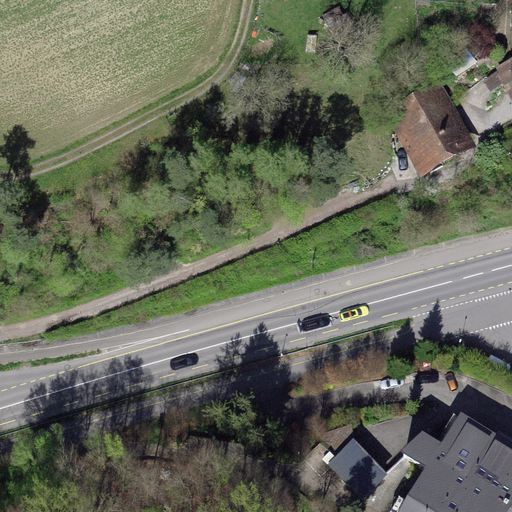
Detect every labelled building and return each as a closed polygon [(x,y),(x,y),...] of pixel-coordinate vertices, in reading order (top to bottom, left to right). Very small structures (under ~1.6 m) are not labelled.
[(340,8),(322,17),(340,49),(358,39),(340,8)] [(442,64),(455,84),(477,70),(464,50),(442,64)] [(428,88),(395,107),(428,168),(462,150),(428,88)] [(395,511),(505,511),(507,509),(510,511),(511,511),(511,444),(460,411),(439,445),(420,433),(397,453),(423,470),(395,511)] [(333,459),(363,492),(385,473),(354,439),(333,459)]
